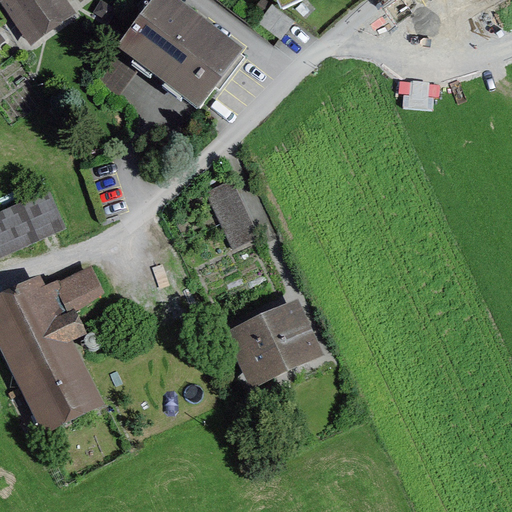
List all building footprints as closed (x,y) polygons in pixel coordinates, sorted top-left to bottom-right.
[(0,0),(0,4),(33,52),(77,21),(62,0),(0,0)] [(166,0),(123,57),(202,117),(245,60),(166,0)] [(281,43),(296,23),(273,5),(258,25),(281,43)] [(231,253),(257,242),(233,186),(208,197),(231,253)] [(48,198),(0,218),(0,262),(65,235),(48,198)] [(93,272),(53,290),(68,321),(79,316),(107,303),(93,272)] [(90,342),(79,316),(68,321),(53,290),(49,292),(44,283),(0,303),(0,342),(46,440),(107,412),(77,348),(90,342)] [(302,310),(230,338),(252,394),(324,366),(302,310)]
